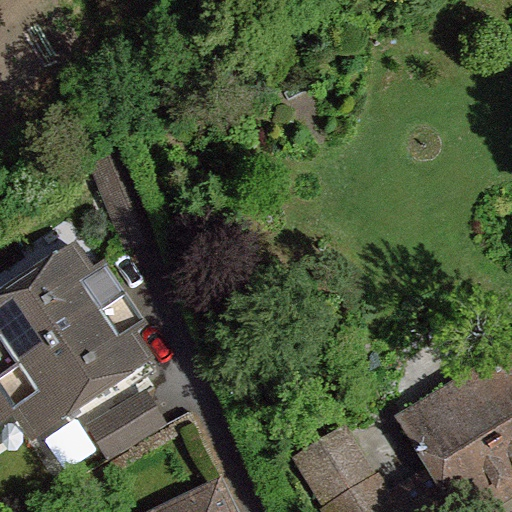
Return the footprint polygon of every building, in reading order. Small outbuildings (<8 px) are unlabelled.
[(160,234),(127,152),(94,166),(127,248),(160,234)] [(96,272),(79,247),(0,299),(0,414),(1,416),(16,406),(36,435),(154,357),(141,337),(151,330),(107,264),(96,272)] [(479,511),(511,492),(511,354),(406,421),(437,470),(390,500),(347,432),(301,461),(331,511),(479,511)] [(148,394),(90,426),(109,459),(166,426),(148,394)] [(237,511),(223,482),(161,511),(237,511)]
